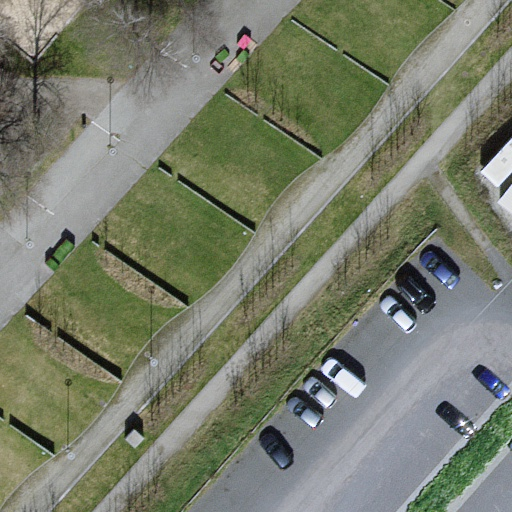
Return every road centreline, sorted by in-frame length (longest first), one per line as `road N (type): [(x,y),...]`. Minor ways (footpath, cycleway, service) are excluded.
road 1 (motorway): [(0,445),(414,0)]
road 2 (motorway): [(228,0),(0,240)]
